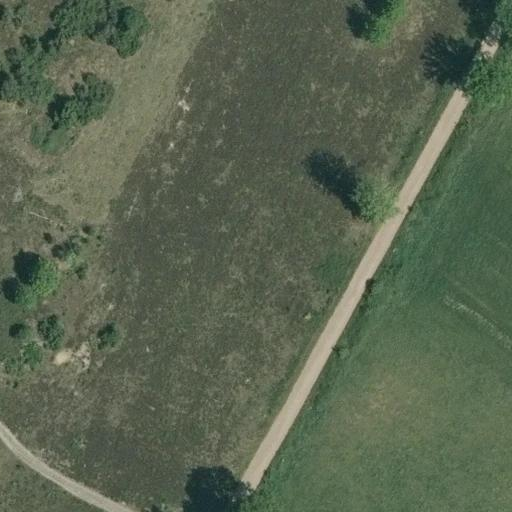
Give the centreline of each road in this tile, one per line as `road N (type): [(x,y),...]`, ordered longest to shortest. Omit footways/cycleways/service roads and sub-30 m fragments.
road 1 (track): [(511,7),(234,511)]
road 2 (track): [(119,511),(35,465),(0,428)]
